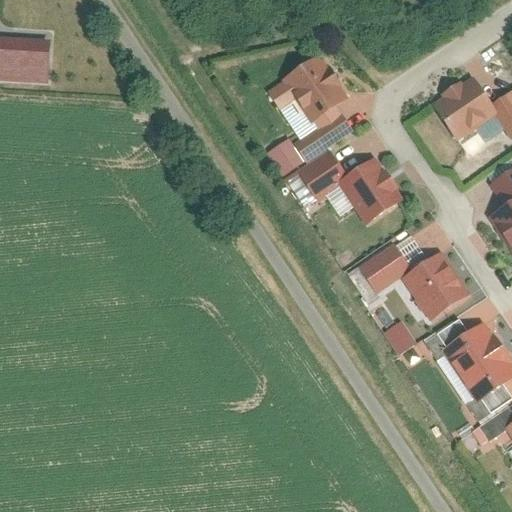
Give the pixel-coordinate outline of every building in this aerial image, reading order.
[(53,40),(0,36),(0,80),(51,84),(53,40)] [(349,104),(321,61),(282,86),(310,129),(349,104)] [(477,84),(436,110),(461,150),(502,125),(477,84)] [(344,123),(294,154),(285,140),(264,154),(280,179),(351,134),(344,123)] [(408,207),(375,163),(340,188),(372,233),(408,207)] [(511,203),(493,216),(511,244),(511,203)] [(473,303),(444,261),(407,286),(436,328),(473,303)] [(397,356),(415,345),(402,324),(384,334),(397,356)] [(511,368),(485,330),(446,358),(481,408),(511,387),(511,368)]
